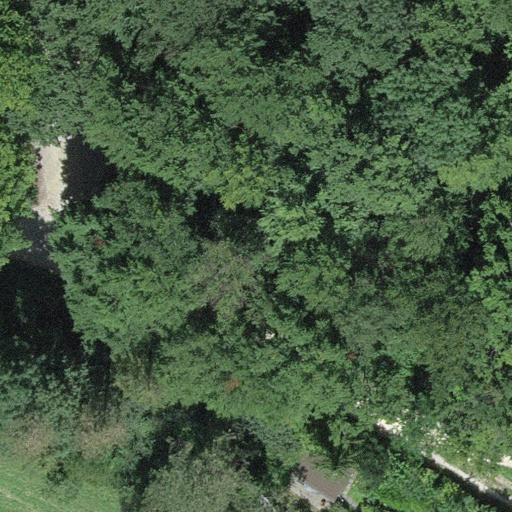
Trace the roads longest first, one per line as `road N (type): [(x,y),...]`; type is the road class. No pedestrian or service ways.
road 1 (track): [(511,491),(55,245)]
road 2 (track): [(0,75),(60,176),(55,245)]
